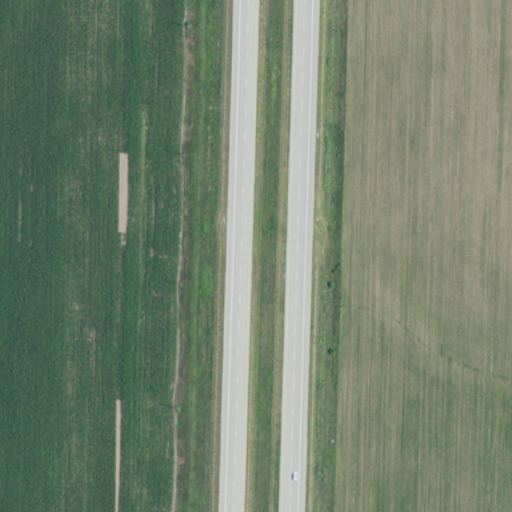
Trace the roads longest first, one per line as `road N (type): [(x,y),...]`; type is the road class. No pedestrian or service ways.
road 1 (trunk): [(288,511),(304,0)]
road 2 (trunk): [(252,0),(239,511)]
